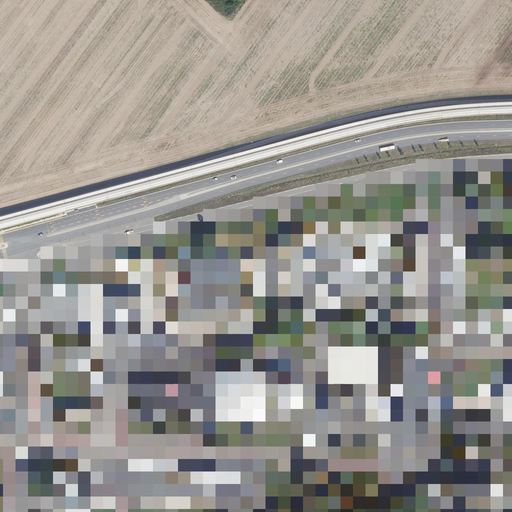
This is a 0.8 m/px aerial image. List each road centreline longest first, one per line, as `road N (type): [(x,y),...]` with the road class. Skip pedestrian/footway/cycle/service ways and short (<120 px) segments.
road 1 (primary): [(511,124),(389,134),(26,234)]
road 2 (primary): [(28,245),(364,151),(511,134)]
road 3 (unknown): [(25,326),(58,324),(66,313),(59,301),(26,296),(4,304),(9,327)]
